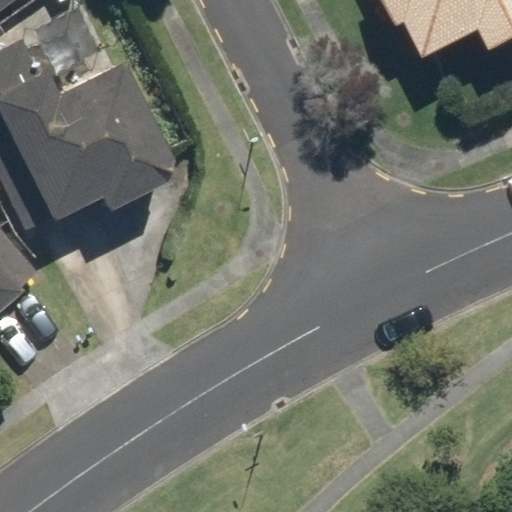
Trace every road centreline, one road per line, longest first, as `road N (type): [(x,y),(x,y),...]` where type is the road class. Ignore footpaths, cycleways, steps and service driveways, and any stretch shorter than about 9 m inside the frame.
road 1 (residential): [(375,293),(142,433),(33,511)]
road 2 (residential): [(231,0),(375,293)]
road 3 (residential): [(511,238),(375,293)]
